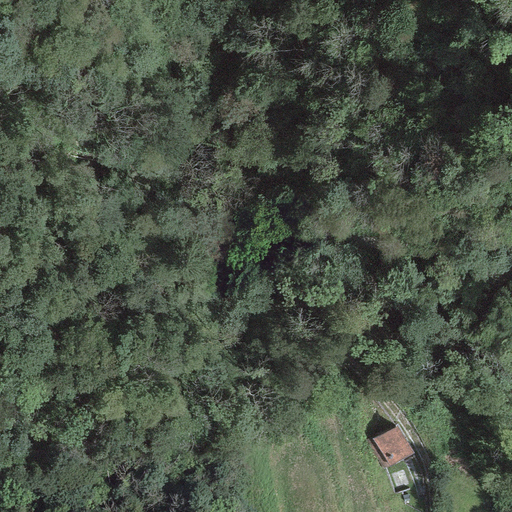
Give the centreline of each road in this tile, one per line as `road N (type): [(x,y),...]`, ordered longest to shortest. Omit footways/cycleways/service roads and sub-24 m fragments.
road 1 (track): [(432,511),(416,443),(374,385),(312,338),(262,325),(206,262)]
road 2 (track): [(206,262),(288,222),(511,261)]
